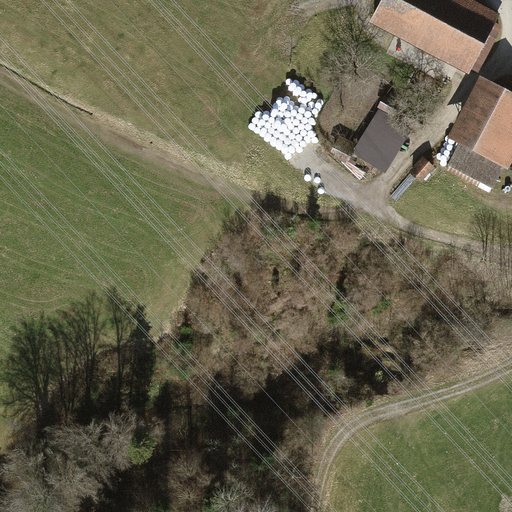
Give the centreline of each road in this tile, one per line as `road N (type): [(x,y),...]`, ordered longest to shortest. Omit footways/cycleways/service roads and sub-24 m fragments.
road 1 (track): [(0,79),(99,134),(261,195),(334,216),(369,197)]
road 2 (track): [(314,511),(319,474),(338,435),(389,405),(511,365)]
road 3 (track): [(369,197),(449,111),(506,0)]
road 4 (track): [(511,263),(421,234),(369,197)]
road 5 (track): [(464,86),(363,33),(357,15),(365,0)]
